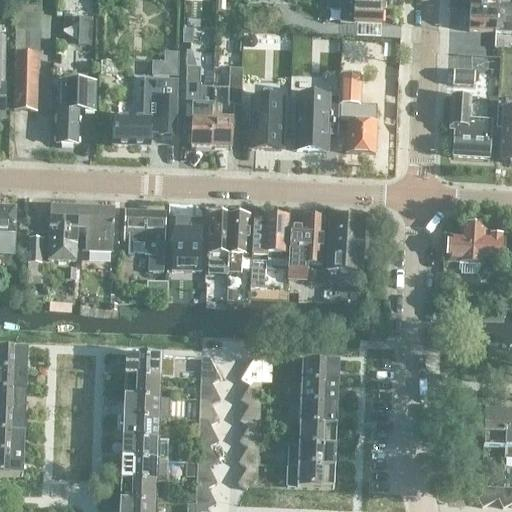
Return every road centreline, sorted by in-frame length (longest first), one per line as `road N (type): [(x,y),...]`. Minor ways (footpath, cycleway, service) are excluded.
road 1 (unclassified): [(419,199),(0,180)]
road 2 (unclassified): [(420,511),(412,461),(419,199)]
road 3 (residential): [(419,199),(426,0)]
